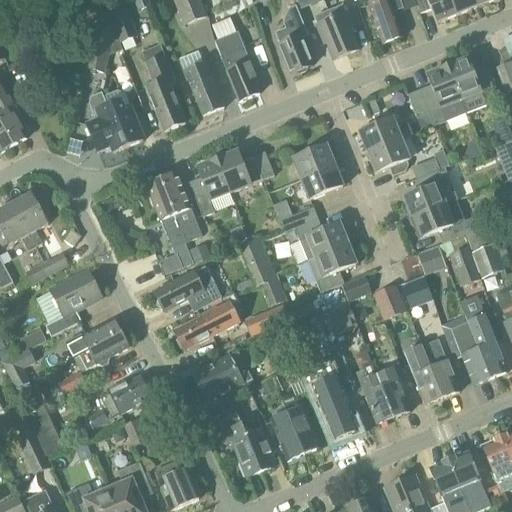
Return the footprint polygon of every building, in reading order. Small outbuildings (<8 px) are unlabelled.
[(150,8),(147,0),(120,0),(122,5),(133,0),(138,13),(150,8)] [(172,0),(184,28),(208,18),(200,0),(172,0)] [(267,0),(249,0),(253,10),(269,4),(267,0)] [(389,0),(367,8),(371,20),(381,47),(401,40),(392,14),(401,11),(396,0),(389,0)] [(436,26),(456,18),(449,0),(414,0),(417,9),(420,17),(431,13),(436,26)] [(449,0),(456,18),(477,10),(472,0),(449,0)] [(472,0),(477,10),(497,2),(496,0),(472,0)] [(115,35),(121,49),(141,40),(125,4),(105,13),(115,35)] [(300,41),(304,39),(308,37),(297,8),(290,10),(289,12),(287,15),(286,18),(285,20),(284,23),(284,26),(286,31),(275,34),(281,48),(279,49),(290,77),(295,75),(299,77),(305,75),(306,70),(312,68),(300,41)] [(327,14),(345,58),(358,52),(351,35),(354,34),(347,18),(346,19),(341,9),(327,14)] [(345,58),(327,14),(314,20),(318,29),(316,30),(322,47),(325,46),(332,63),(345,58)] [(123,53),(121,49),(115,35),(97,31),(95,40),(101,42),(108,58),(109,59),(123,53)] [(214,45),(220,60),(226,75),(225,75),(238,105),(258,97),(253,85),(255,83),(248,66),(250,65),(238,35),(214,45)] [(109,59),(108,58),(101,42),(95,40),(87,73),(105,78),(109,59)] [(162,60),(143,67),(151,88),(144,91),(162,136),(185,126),(169,89),(173,87),(162,60)] [(455,66),(447,70),(465,116),(486,108),(481,95),(492,90),(483,67),(471,72),(468,63),(456,67),(455,66)] [(511,93),(511,63),(497,69),(507,95),(511,93)] [(205,67),(184,75),(202,119),(223,111),(205,67)] [(419,93),(428,116),(433,129),(465,116),(447,70),(438,73),(438,74),(426,79),(430,89),(419,93)] [(0,128),(12,149),(25,141),(23,139),(26,137),(27,134),(0,86),(0,128)] [(428,116),(419,93),(407,98),(417,121),(428,116)] [(123,151),(108,112),(102,96),(91,100),(89,106),(97,124),(85,129),(97,159),(113,152),(114,155),(123,151)] [(367,106),(372,119),(381,115),(376,102),(367,106)] [(124,105),(108,112),(123,151),(146,142),(133,113),(128,115),(124,105)] [(408,126),(396,131),(392,122),(374,129),(373,125),(361,130),(363,134),(359,135),(368,156),(400,143),(413,138),(408,126)] [(0,155),(12,149),(0,128),(0,155)] [(400,143),(368,156),(376,176),(388,171),(392,180),(409,173),(410,167),(400,143)] [(301,183),(334,169),(326,149),(322,150),(321,146),(309,151),(310,155),(293,162),(301,183)] [(225,159),(217,162),(230,196),(262,183),(253,160),(241,164),(238,155),(226,160),(225,159)] [(253,160),(262,183),(274,178),(264,155),(253,160)] [(416,182),(439,173),(435,161),(411,171),(416,182)] [(230,196),(217,162),(208,166),(208,167),(196,172),(200,181),(189,186),(203,220),(214,215),(210,204),(230,196)] [(342,190),(334,169),(301,183),(310,203),(342,190)] [(439,173),(416,182),(421,194),(404,201),(412,221),(456,203),(451,190),(444,171),(439,173)] [(182,234),(186,232),(196,228),(190,212),(176,176),(161,183),(182,234)] [(182,234),(161,183),(145,189),(159,224),(160,224),(164,233),(171,251),(191,244),(186,232),(182,234)] [(11,207),(35,251),(42,247),(35,234),(47,227),(38,210),(41,208),(35,196),(32,198),(31,196),(11,207)] [(465,224),(456,203),(412,221),(421,242),(437,235),(442,247),(476,233),(471,221),(465,224)] [(35,251),(11,207),(0,213),(0,233),(8,249),(21,242),(27,255),(35,251)] [(284,236),(294,232),(318,222),(313,211),(279,224),(284,236)] [(511,221),(491,230),(498,245),(511,239),(511,221)] [(307,264),(315,261),(347,247),(339,227),(322,234),(318,222),(294,232),(307,264)] [(443,261),(451,259),(469,252),(464,238),(438,248),(443,261)] [(247,263),(264,256),(258,241),(241,248),(247,263)] [(356,268),(347,247),(315,261),(307,264),(320,296),(344,286),(339,275),(356,268)] [(442,261),(438,248),(416,256),(420,268),(442,261)] [(489,250),(471,257),(482,285),(500,277),(489,250)] [(463,292),(482,285),(471,257),(469,252),(451,259),(463,292)] [(62,256),(40,268),(25,277),(31,288),(46,279),(68,268),(62,256)] [(0,262),(0,291),(12,285),(0,262)] [(193,315),(193,314),(219,301),(215,293),(217,292),(206,270),(182,282),(153,295),(157,303),(156,306),(159,313),(162,313),(163,315),(187,303),(193,315)] [(260,278),(262,283),(273,279),(271,273),(260,278)] [(63,320),(45,329),(50,340),(81,325),(75,314),(101,301),(87,274),(50,293),(63,320)] [(365,279),(342,288),(349,305),(371,296),(365,279)] [(423,280),(400,289),(409,312),(432,304),(423,280)] [(398,287),(375,297),(386,323),(409,313),(398,287)] [(511,300),(509,294),(496,299),(507,326),(506,327),(511,338),(509,339),(511,347),(511,300)] [(219,301),(193,314),(197,322),(174,334),(178,342),(175,344),(180,353),(182,351),(184,354),(211,340),(211,339),(222,333),(213,316),(224,310),(227,316),(241,308),(235,298),(221,305),(219,301)] [(245,323),(251,339),(288,324),(281,308),(245,323)] [(353,319),(349,309),(328,317),(336,336),(356,328),(353,319)] [(472,339),(489,382),(506,375),(502,365),(503,364),(485,319),(467,326),(472,339)] [(314,356),(300,320),(281,327),(295,364),(314,356)] [(68,347),(75,359),(120,338),(112,323),(81,340),(68,347)] [(29,338),(34,349),(46,344),(40,332),(29,338)] [(458,364),(462,363),(472,389),(489,382),(472,339),(465,342),(461,332),(447,338),(458,364)] [(120,338),(75,359),(83,374),(96,368),(97,367),(102,370),(108,367),(109,361),(127,352),(120,338)] [(424,408),(441,401),(425,360),(420,349),(404,356),(408,367),(412,377),(424,408)] [(27,353),(3,366),(16,391),(28,384),(22,372),(34,365),(27,353)] [(285,353),(272,359),(279,375),(292,370),(285,353)] [(425,360),(441,401),(458,394),(452,380),(441,353),(425,360)] [(200,391),(244,368),(237,355),(212,367),(213,369),(194,379),(200,391)] [(244,368),(200,391),(207,403),(225,393),(226,396),(243,387),(245,386),(248,393),(255,389),(244,368)] [(376,379),(393,421),(410,414),(398,385),(393,373),(376,379)] [(57,386),(63,398),(85,387),(79,375),(57,386)] [(393,421),(376,379),(360,386),(364,398),(376,428),(393,421)] [(108,395),(99,400),(110,422),(120,417),(120,418),(150,402),(138,380),(124,387),(123,384),(107,392),(108,395)] [(37,386),(20,395),(28,410),(45,402),(37,386)] [(347,398),(319,408),(325,422),(334,445),(356,436),(349,419),(355,417),(347,398)] [(303,410),(287,417),(303,457),(320,451),(303,410)] [(234,412),(216,421),(221,431),(238,422),(234,412)] [(101,414),(87,421),(93,431),(106,424),(101,414)] [(303,457),(287,417),(270,423),(287,464),(303,457)] [(29,420),(12,428),(35,477),(51,469),(29,420)] [(257,423),(242,429),(260,475),(273,470),(265,451),(267,449),(257,423)] [(136,426),(125,431),(133,449),(144,444),(136,426)] [(260,475),(242,429),(241,428),(224,435),(227,441),(229,444),(228,445),(229,446),(230,446),(231,445),(238,462),(239,462),(239,461),(240,461),(243,470),(244,469),(247,477),(248,480),(260,475)] [(511,436),(500,442),(511,470),(511,436)] [(511,492),(511,470),(500,442),(481,450),(499,491),(491,494),(498,511),(505,511),(508,511),(502,497),(511,492)] [(486,511),(490,510),(484,497),(467,456),(454,462),(454,461),(448,464),(469,511),(486,511)] [(184,461),(154,474),(158,484),(157,485),(168,511),(175,511),(202,500),(190,471),(189,471),(184,461)] [(469,511),(448,464),(442,466),(442,467),(429,473),(445,511),(469,511)] [(122,487),(107,493),(115,511),(143,511),(137,496),(150,490),(139,465),(117,475),(122,487)] [(428,511),(414,479),(384,492),(392,511),(428,511)] [(115,511),(107,493),(93,499),(88,487),(66,496),(72,511),(115,511)] [(0,511),(23,511),(17,499),(0,506),(0,511)] [(371,511),(367,503),(346,511),(371,511)]
